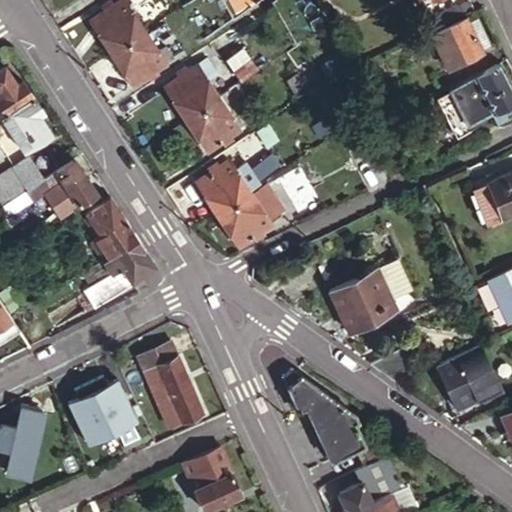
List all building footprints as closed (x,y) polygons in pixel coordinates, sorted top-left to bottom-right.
[(109,55),(143,33),(127,9),(136,3),(133,0),(119,0),(87,21),(109,55)] [(442,27),(471,13),(464,0),(463,0),(436,15),(442,27)] [(436,29),(442,27),(436,15),(430,19),(436,29)] [(476,19),(467,24),(482,51),(490,46),(476,19)] [(482,51),(467,24),(465,20),(444,32),(461,65),(484,54),(482,51)] [(154,51),(143,33),(109,55),(129,86),(169,58),(161,47),(154,51)] [(201,57),(193,63),(204,79),(212,74),(201,57)] [(183,119),(216,98),(204,79),(193,63),(160,85),(183,119)] [(469,78),(473,85),(488,113),(493,124),(511,115),(509,112),(511,110),(511,95),(497,64),(469,78)] [(0,109),(2,113),(29,94),(19,81),(13,85),(1,66),(0,66),(0,109)] [(473,85),(469,78),(460,83),(463,90),(473,85)] [(463,90),(460,83),(446,90),(464,125),(488,113),(473,85),(463,90)] [(29,94),(2,113),(0,114),(0,116),(23,150),(49,131),(37,115),(41,112),(29,94)] [(236,128),(216,98),(183,119),(202,151),(236,128)] [(446,143),(439,127),(413,139),(421,155),(446,143)] [(73,159),(24,188),(23,189),(29,199),(61,179),(68,189),(78,204),(70,208),(75,216),(82,211),(101,201),(73,159)] [(211,213),(242,193),(223,162),(191,181),(211,213)] [(10,167),(0,173),(0,203),(23,189),(24,188),(10,167)] [(511,211),(511,168),(486,179),(482,172),(467,179),(486,224),(511,211)] [(274,212),(257,186),(243,195),(261,221),(274,212)] [(78,204),(68,189),(60,194),(70,208),(78,204)] [(243,195),(242,193),(211,213),(232,247),(264,226),(261,221),(243,195)] [(137,237),(109,195),(101,201),(82,211),(89,221),(86,224),(90,229),(93,227),(97,235),(88,241),(101,260),(137,237)] [(146,250),(137,237),(101,260),(98,261),(105,272),(118,291),(119,292),(132,283),(150,270),(152,259),(146,250)] [(396,307),(376,265),(326,288),(347,330),(396,307)] [(118,291),(105,272),(80,287),(94,306),(118,291)] [(6,313),(0,303),(0,341),(17,330),(6,313)] [(200,411),(169,340),(147,348),(153,364),(142,369),(165,425),(200,411)] [(409,345),(368,363),(392,381),(420,368),(409,345)] [(473,361),(467,351),(436,365),(460,420),(484,409),(475,389),(492,382),(480,358),(473,361)] [(276,375),(291,410),(300,407),(323,462),(353,449),(362,468),(386,457),(378,438),(358,446),(350,427),(353,425),(349,416),(328,400),(334,391),(323,383),(316,391),(293,372),(288,369),(276,375)] [(27,469),(39,405),(17,401),(10,432),(9,437),(4,465),(27,469)] [(511,404),(496,411),(511,446),(511,404)] [(239,492),(217,443),(179,461),(201,509),(239,492)] [(386,457),(362,468),(354,472),(360,483),(336,494),(343,510),(341,511),(411,511),(408,505),(397,510),(391,496),(402,490),(386,457)]
